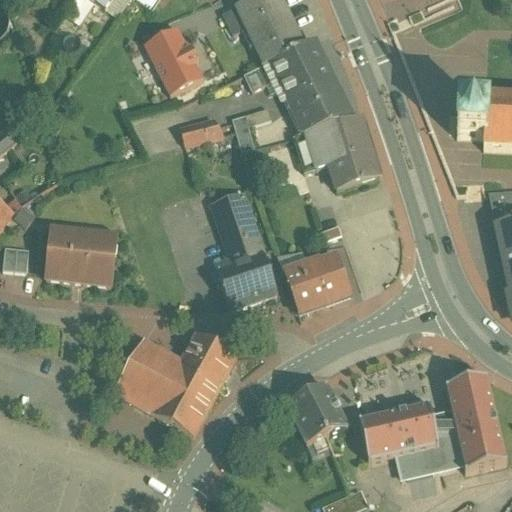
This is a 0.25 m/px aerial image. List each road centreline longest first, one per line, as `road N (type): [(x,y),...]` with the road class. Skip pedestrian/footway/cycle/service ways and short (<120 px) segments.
road 1 (primary): [(351,9),(452,296)]
road 2 (tertiary): [(304,365),(221,437),(176,511)]
road 3 (tertiary): [(452,296),(304,365)]
road 4 (unknown): [(63,458),(69,410),(61,383),(25,358),(0,355)]
